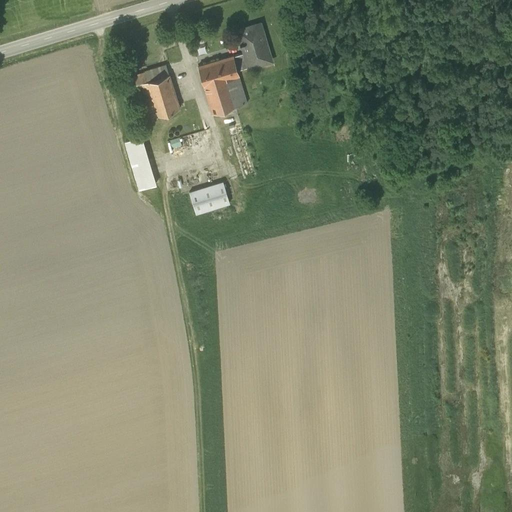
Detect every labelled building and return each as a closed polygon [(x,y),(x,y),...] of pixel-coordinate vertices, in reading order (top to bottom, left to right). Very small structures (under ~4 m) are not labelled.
[(241,50),(198,63),(212,111),(246,100),(235,65),(244,62),(245,67),(271,59),(259,20),(234,28),(241,50)] [(169,74),(143,82),(153,115),(179,108),(169,74)] [(257,171),(244,123),(231,127),(244,175),(257,171)] [(142,134),(123,139),(139,189),(158,183),(142,134)] [(223,179),(189,190),(196,213),(230,202),(223,179)]
